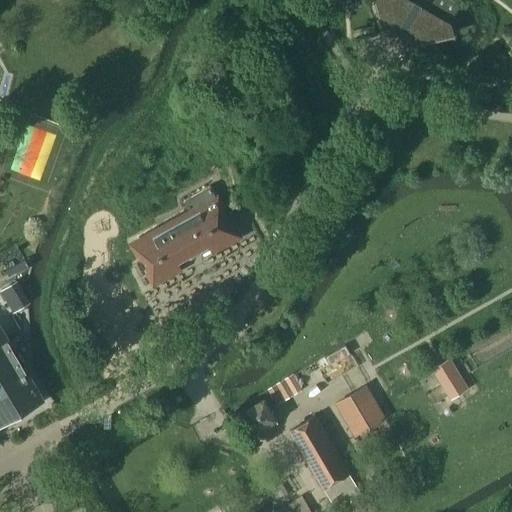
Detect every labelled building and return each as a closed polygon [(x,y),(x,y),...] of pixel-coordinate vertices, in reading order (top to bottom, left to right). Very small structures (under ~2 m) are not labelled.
[(396,32),(403,36),(406,45),(440,36),(459,4),(451,0),(377,0),(386,34),(396,32)] [(210,185),(184,200),(190,212),(133,244),(154,282),(182,267),(178,261),(208,245),(211,251),(238,236),(210,185)] [(11,284),(2,289),(14,311),(23,306),(11,284)] [(0,423),(1,425),(5,422),(34,405),(44,399),(40,393),(20,360),(26,356),(20,345),(14,348),(12,345),(8,340),(0,325),(0,423)] [(456,372),(442,381),(452,396),(465,387),(456,372)] [(366,385),(336,403),(355,434),(385,417),(366,385)] [(246,411),(240,415),(250,432),(256,428),(256,429),(275,418),(264,400),(245,411),(246,411)] [(289,430),(323,487),(349,472),(316,415),(289,430)]
